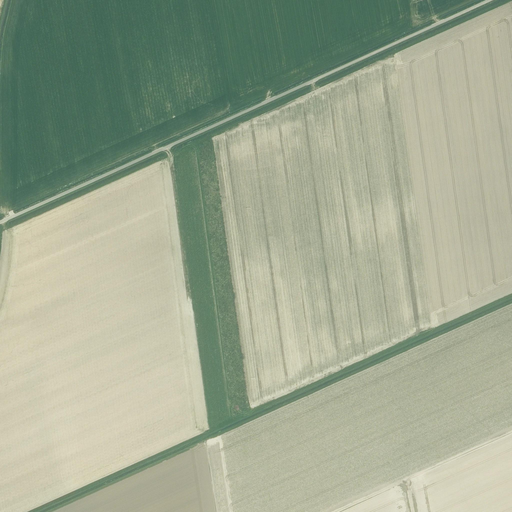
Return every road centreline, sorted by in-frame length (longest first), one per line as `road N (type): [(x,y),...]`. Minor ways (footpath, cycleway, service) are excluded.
road 1 (unclassified): [(0,222),(490,0)]
road 2 (track): [(337,511),(511,432)]
